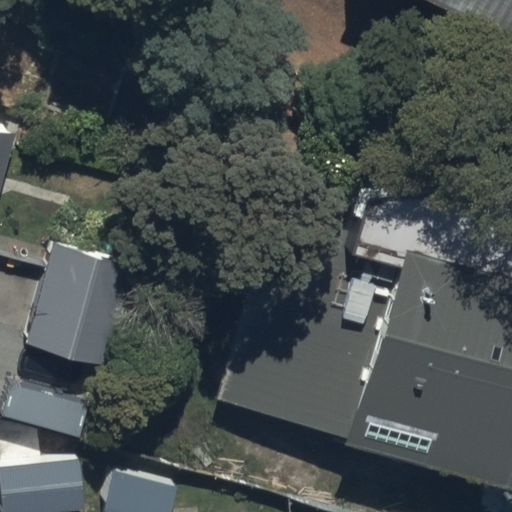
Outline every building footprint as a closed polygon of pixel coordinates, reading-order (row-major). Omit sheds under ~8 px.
[(0,159),(11,118),(0,115),(0,159)] [(337,165),(330,208),(511,254),(511,182),(419,159),(337,165)] [(511,254),(330,208),(291,198),(254,188),(206,382),(511,464),(511,254)] [(132,250),(47,228),(20,328),(105,350),(132,250)] [(78,446),(0,454),(0,505),(83,496),(78,446)]
